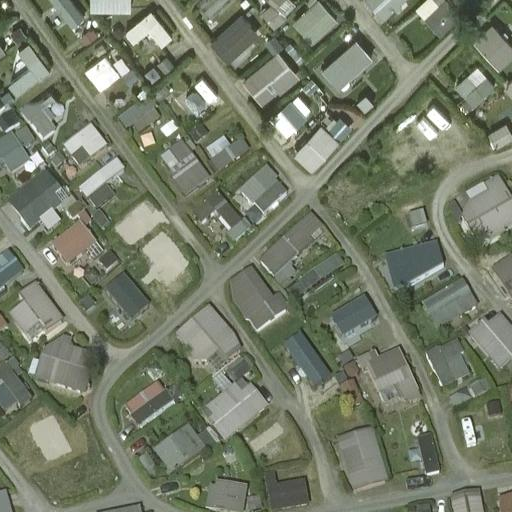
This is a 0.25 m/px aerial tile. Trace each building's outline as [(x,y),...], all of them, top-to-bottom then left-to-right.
[(56,0),(74,26),(90,15),(79,0),(56,0)] [(202,0),(217,15),(232,0),(202,0)] [(317,40),(344,15),(328,0),(316,0),(297,19),(317,40)] [(375,0),(389,16),(407,0),(375,0)] [(446,32),(467,11),(456,0),(427,0),(421,6),(446,32)] [(139,38),(155,26),(166,41),(178,32),(158,5),(129,26),(139,38)] [(215,37),(232,58),(265,30),(247,10),(215,37)] [(505,67),(511,60),(511,33),(498,19),(478,38),(505,67)] [(0,57),(12,50),(0,31),(0,57)] [(37,39),(23,46),(35,66),(13,78),(21,90),(55,70),(37,39)] [(285,46),(247,74),(267,101),(305,73),(285,46)] [(331,46),(311,65),(328,84),(349,65),(331,46)] [(88,67),(104,88),(125,71),(110,51),(88,67)] [(460,82),(479,103),(502,83),(483,62),(460,82)] [(46,140),(76,115),(55,89),(24,113),(46,140)] [(301,89),(276,114),(293,131),(318,107),(301,89)] [(185,124),(221,104),(214,91),(200,99),(195,90),(173,102),(185,124)] [(0,120),(11,137),(26,127),(17,113),(15,114),(0,91),(0,120)] [(152,98),(125,117),(139,136),(166,117),(152,98)] [(345,111),(333,121),(343,134),(356,125),(345,111)] [(299,149),(318,167),(345,137),(326,119),(299,149)] [(492,131),(501,145),(511,138),(511,120),(492,131)] [(68,148),(86,169),(113,146),(95,125),(68,148)] [(34,164),(27,148),(37,143),(31,129),(0,144),(0,167),(9,163),(14,173),(34,164)] [(246,140),(235,147),(228,137),(209,150),(224,172),(254,151),(246,140)] [(186,142),(163,161),(193,197),(216,178),(186,142)] [(111,186),(130,170),(121,159),(83,190),(101,211),(119,195),(111,186)] [(244,192),(268,217),(294,193),(270,167),(244,192)] [(66,220),(59,213),(74,199),(47,171),(12,205),(37,231),(46,223),(55,232),(66,220)] [(485,244),(511,231),(511,189),(505,175),(461,197),(485,244)] [(349,176),(326,192),(349,225),(371,210),(349,176)] [(201,209),(233,246),(253,229),(221,192),(201,209)] [(415,196),(402,203),(416,232),(429,226),(415,196)] [(150,203),(117,222),(130,244),(163,225),(150,203)] [(300,272),(295,267),(332,231),(314,213),(263,263),(286,285),(300,272)] [(84,221),(55,246),(73,267),(103,242),(84,221)] [(201,264),(188,246),(178,253),(169,240),(148,255),(171,286),(201,264)] [(399,288),(451,272),(442,241),(389,257),(399,288)] [(0,261),(0,295),(30,272),(14,251),(0,261)] [(340,253),(303,282),(313,294),(349,265),(340,253)] [(511,295),(511,258),(496,267),(511,295)] [(284,295),(278,299),(257,270),(231,288),(263,334),(295,311),(284,295)] [(100,294),(130,327),(152,307),(121,275),(100,294)] [(470,280),(427,301),(440,329),(483,309),(470,280)] [(42,284),(23,297),(29,305),(13,316),(33,345),(68,320),(42,284)] [(354,304),(363,321),(347,329),(353,342),(384,325),(368,297),(354,304)] [(211,374),(247,348),(217,307),(181,333),(211,374)] [(0,337),(13,327),(0,311),(0,337)] [(322,377),(340,370),(332,350),(321,354),(311,330),(282,341),(293,367),(315,358),(322,377)] [(42,381),(91,395),(102,356),(75,348),(77,341),(55,334),(42,381)] [(430,355),(446,391),(477,377),(461,341),(430,355)] [(228,443),(273,410),(248,376),(256,370),(246,358),(216,381),(228,396),(205,413),(228,443)] [(0,372),(0,403),(10,415),(21,406),(25,411),(39,400),(9,365),(0,372)] [(141,428),(179,406),(165,383),(128,405),(141,428)] [(259,451),(289,433),(283,422),(253,440),(259,451)] [(157,451),(177,477),(220,445),(210,432),(203,438),(193,424),(157,451)] [(342,440),(357,492),(393,483),(378,430),(342,440)] [(429,476),(444,474),(439,436),(424,438),(429,476)] [(272,476),(273,511),(314,509),(312,482),(280,484),(280,475),(272,476)] [(217,481),(212,510),(222,511),(248,511),(253,487),(217,481)] [(0,511),(16,511),(11,492),(0,495),(0,511)] [(457,497),(458,511),(488,511),(486,493),(457,497)] [(511,511),(511,498),(502,500),(504,511),(511,511)]
